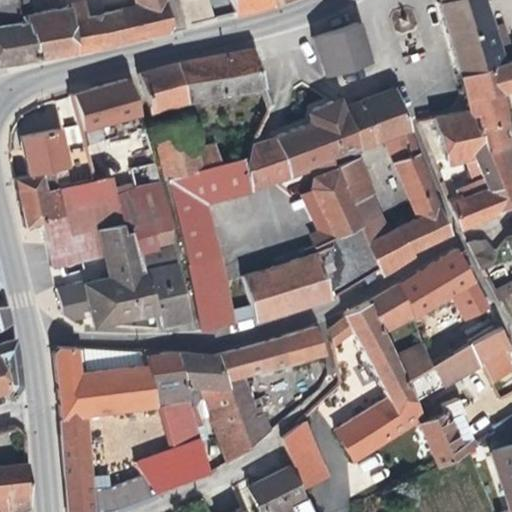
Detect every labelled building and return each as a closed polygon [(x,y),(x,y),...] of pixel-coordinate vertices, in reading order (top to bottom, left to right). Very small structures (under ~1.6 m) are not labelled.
[(9,0),(0,0),(0,64),(31,59),(9,0)] [(26,0),(9,0),(31,59),(69,53),(65,9),(31,15),(26,0)] [(79,7),(65,9),(69,53),(88,50),(161,33),(167,24),(159,0),(130,0),(132,6),(81,17),(79,7)] [(226,0),(231,14),(269,3),(268,0),(226,0)] [(414,0),(408,0),(387,9),(406,50),(432,38),(414,0)] [(321,76),(363,63),(351,25),(308,37),(321,76)] [(133,75),(143,111),(189,100),(260,88),(248,49),(167,66),(133,75)] [(511,57),(497,62),(454,73),(465,110),(467,110),(481,155),(494,151),(506,184),(509,192),(511,191),(511,57)] [(100,141),(138,129),(133,111),(122,80),(86,91),(100,141)] [(389,90),(338,111),(352,149),(388,136),(404,130),(389,90)] [(82,146),(100,141),(86,91),(67,96),(76,128),(82,146)] [(250,148),(246,163),(243,158),(218,164),(162,178),(182,260),(189,301),(197,331),(250,316),(250,321),(328,297),(376,266),(366,243),(356,223),(348,205),(331,171),(326,160),(346,152),(352,149),(338,111),(326,104),(306,112),(301,125),(267,139),(267,141),(250,148)] [(467,110),(465,110),(427,118),(443,167),(470,162),(481,188),(464,195),(462,192),(454,196),(455,197),(457,204),(506,184),(494,151),(481,155),(467,110)] [(185,121),(149,130),(162,178),(218,164),(212,144),(192,149),(185,121)] [(76,128),(59,131),(62,153),(83,151),(82,146),(76,128)] [(398,160),(413,154),(404,130),(388,136),(398,160)] [(21,136),(26,175),(36,174),(50,171),(64,169),(62,153),(59,131),(21,136)] [(50,171),(53,187),(92,181),(83,151),(62,153),(64,169),(50,171)] [(376,266),(379,272),(409,256),(406,250),(444,234),(431,202),(413,154),(398,160),(389,163),(405,201),(418,217),(384,233),(384,234),(366,243),(376,266)] [(331,171),(348,205),(364,197),(368,195),(352,161),(331,171)] [(10,178),(19,226),(35,222),(60,214),(53,187),(39,190),(36,174),(26,175),(10,178)] [(60,214),(35,222),(46,267),(97,255),(102,278),(136,270),(133,256),(131,249),(119,206),(111,208),(102,177),(92,181),(53,187),(60,214)] [(511,191),(509,192),(506,184),(457,204),(455,197),(444,202),(456,229),(491,214),(490,213),(511,202),(511,191)] [(160,251),(169,249),(167,233),(157,194),(119,206),(131,249),(133,256),(160,251)] [(348,205),(356,223),(374,214),(364,197),(348,205)] [(356,223),(366,243),(384,234),(384,233),(374,214),(356,223)] [(483,235),(462,243),(475,269),(485,264),(488,258),(491,251),(483,235)] [(511,235),(502,239),(511,262),(511,235)] [(452,249),(396,284),(407,310),(411,319),(419,314),(453,293),(470,283),(452,249)] [(146,314),(150,329),(178,323),(160,251),(133,256),(136,270),(146,314)] [(87,326),(146,314),(136,270),(102,278),(78,283),(77,283),(81,302),(83,310),(87,326)] [(62,321),(76,318),(75,312),(73,304),(81,302),(77,283),(78,283),(78,281),(49,288),(55,315),(62,321)] [(481,304),(470,283),(453,293),(465,314),(481,304)] [(321,468),(420,420),(413,404),(402,382),(392,360),(376,328),(407,310),(396,284),(360,306),(342,314),(342,318),(339,321),(346,335),(379,401),(307,435),(321,468)] [(73,304),(75,312),(83,310),(81,302),(73,304)] [(418,345),(428,366),(464,344),(493,326),(481,304),(465,314),(430,335),(417,343),(418,345)] [(417,343),(430,335),(419,314),(411,319),(408,321),(417,343)] [(325,330),(327,344),(346,335),(339,321),(325,330)] [(499,352),(506,348),(493,326),(464,344),(476,367),(499,352)] [(211,356),(223,390),(245,449),(266,431),(256,404),(250,406),(241,379),(321,354),(312,328),(215,356),(211,356)] [(0,386),(1,388),(4,401),(16,384),(8,339),(0,340),(0,386)] [(428,366),(440,389),(476,367),(464,344),(428,366)] [(392,360),(402,382),(428,366),(418,345),(392,360)] [(205,476),(193,427),(174,354),(138,357),(138,364),(75,372),(71,347),(53,347),(48,352),(57,419),(80,416),(151,407),(158,406),(168,451),(163,453),(130,467),(133,481),(104,493),(87,495),(82,435),(59,436),(57,436),(62,511),(117,511),(184,486),(205,476)] [(138,364),(138,357),(134,352),(131,350),(71,347),(75,372),(138,364)] [(476,367),(486,386),(510,372),(499,352),(476,367)] [(174,354),(193,427),(198,426),(193,404),(195,403),(192,388),(198,388),(223,390),(211,356),(174,354)] [(402,382),(413,404),(440,389),(428,366),(402,382)] [(223,390),(198,388),(203,412),(223,464),(230,460),(245,449),(223,390)] [(151,407),(163,453),(168,451),(158,406),(151,407)] [(511,430),(511,410),(494,419),(498,427),(502,435),(511,430)] [(418,427),(437,468),(460,454),(442,415),(418,427)] [(57,419),(59,436),(82,435),(80,416),(57,419)] [(290,424),(275,438),(300,494),(318,486),(290,424)] [(511,511),(511,444),(489,455),(497,477),(499,476),(503,486),(495,489),(505,511),(501,511),(511,511)] [(0,511),(15,511),(25,508),(22,465),(0,467),(0,511)] [(307,511),(302,499),(299,500),(285,468),(241,486),(251,511),(270,511),(282,507),(284,511),(307,511)]
